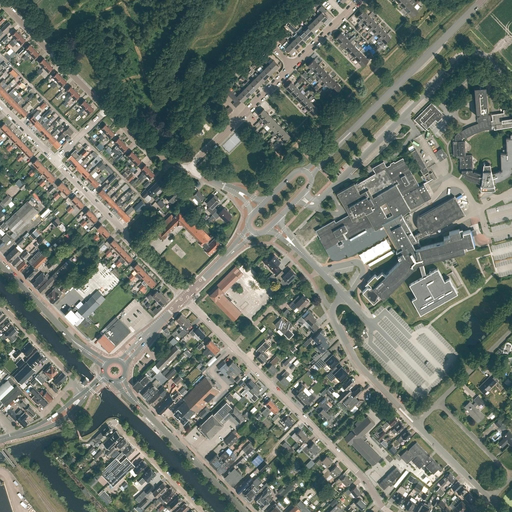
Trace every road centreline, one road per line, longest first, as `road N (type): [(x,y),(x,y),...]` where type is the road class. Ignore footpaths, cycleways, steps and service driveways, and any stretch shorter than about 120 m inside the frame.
road 1 (unknown): [(0,53),(148,199),(120,229)]
road 2 (residential): [(186,168),(359,0)]
road 3 (residential): [(299,198),(317,202),(465,54)]
road 4 (residential): [(387,511),(231,346)]
road 5 (primary): [(341,140),(482,0)]
road 6 (residential): [(184,297),(55,160)]
road 7 (tertiary): [(243,511),(119,378)]
road 8 (residential): [(204,511),(112,419),(86,441)]
road 9 (residential): [(416,424),(352,360),(331,316),(343,297)]
road 10 (residential): [(105,109),(0,2)]
road 11 (secondary): [(108,364),(68,336),(0,266)]
